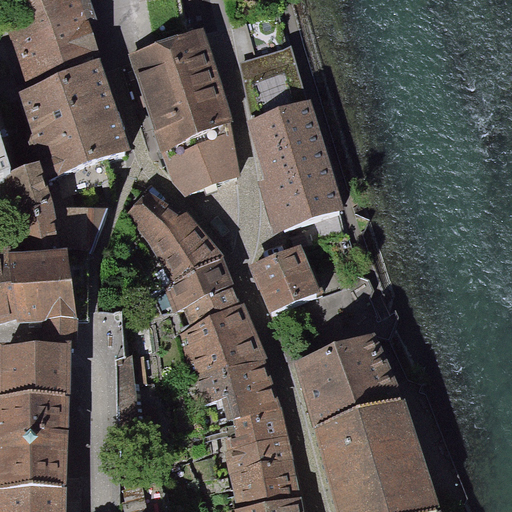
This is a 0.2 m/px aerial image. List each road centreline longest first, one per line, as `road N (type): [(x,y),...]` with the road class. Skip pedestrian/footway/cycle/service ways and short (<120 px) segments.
road 1 (residential): [(211,0),(256,177),(237,268),(274,357),(312,511)]
road 2 (residential): [(0,342),(93,347),(88,428),(96,511)]
